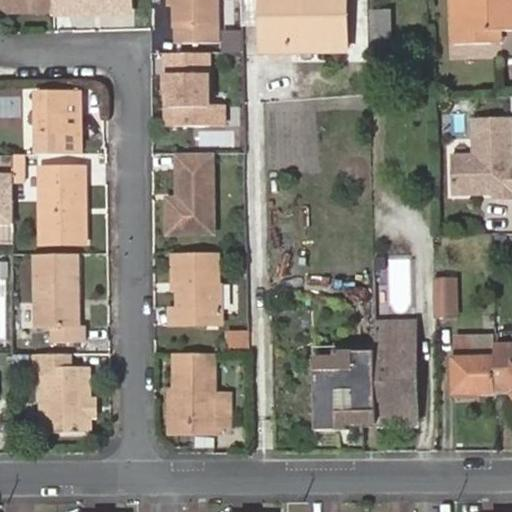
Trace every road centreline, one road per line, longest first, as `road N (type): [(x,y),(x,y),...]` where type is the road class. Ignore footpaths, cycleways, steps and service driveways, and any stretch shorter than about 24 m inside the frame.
road 1 (residential): [(0,50),(132,50),(138,482)]
road 2 (residential): [(511,476),(171,481)]
road 3 (residential): [(138,482),(0,483)]
